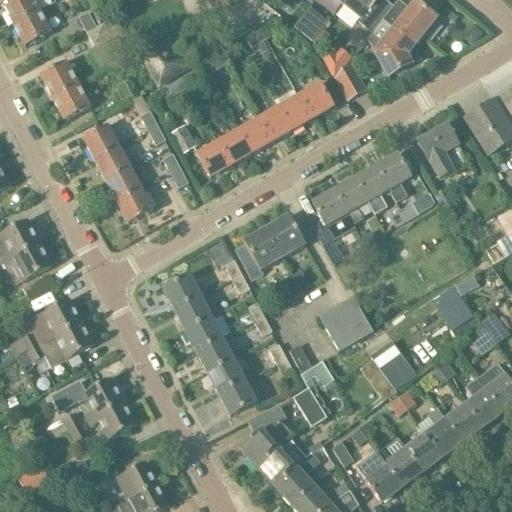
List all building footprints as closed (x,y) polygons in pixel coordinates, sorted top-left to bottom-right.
[(7,0),(1,4),(13,26),(39,13),(32,0),(7,0)] [(194,0),(202,17),(242,2),(240,0),(194,0)] [(285,0),(282,4),(290,9),(296,0),(285,0)] [(347,0),(342,6),(361,21),(358,25),(371,35),(381,23),(393,8),(382,0),(347,0)] [(398,2),(393,8),(381,23),(393,33),(414,49),(436,21),(415,4),(410,12),(398,2)] [(301,20),(294,29),(312,43),(319,34),(322,31),(328,24),(328,23),(310,9),(301,20)] [(39,13),(13,26),(25,50),(51,36),(39,13)] [(95,50),(123,35),(115,20),(96,29),(89,15),(79,20),(95,50)] [(274,23),(261,31),(267,41),(280,33),(274,23)] [(414,49),(393,33),(381,23),(371,35),(367,41),(375,55),(389,80),(412,67),(407,58),(414,49)] [(475,27),(466,38),(466,43),(473,48),(484,34),(475,27)] [(267,41),(261,31),(246,40),(252,50),(267,41)] [(319,34),(312,43),(318,52),(330,38),(322,31),(319,34)] [(234,48),(221,56),(226,66),(240,58),(234,48)] [(198,64),(137,49),(160,87),(198,64)] [(255,55),(249,58),(253,65),(259,61),(255,55)] [(226,66),(221,56),(207,65),(212,75),(226,66)] [(52,101),(78,87),(66,64),(40,78),(52,101)] [(351,68),(340,74),(335,81),(347,103),(365,93),(351,68)] [(195,72),(180,81),(186,91),(201,82),(195,72)] [(172,99),(186,91),(180,81),(167,89),(172,99)] [(123,104),(133,99),(125,84),(115,89),(123,104)] [(90,110),(78,87),(52,101),(64,124),(90,110)] [(320,87),(299,99),(313,122),(333,111),(320,87)] [(511,90),(493,103),(464,121),(488,159),(511,143),(511,131),(509,128),(511,125),(511,90)] [(292,134),(313,122),(299,99),(279,110),(292,134)] [(279,110),(258,122),(272,146),(292,134),(279,110)] [(150,115),(140,120),(148,134),(158,128),(150,115)] [(251,158),(272,146),(258,122),(238,134),(251,158)] [(83,141),(94,162),(119,149),(108,128),(83,141)] [(166,143),(158,128),(148,134),(156,148),(166,143)] [(183,157),(196,149),(184,128),(171,136),(183,157)] [(439,182),(468,166),(447,128),(418,144),(439,182)] [(238,134),(217,146),(231,169),(251,158),(238,134)] [(211,181),(231,169),(217,146),(197,157),(211,181)] [(130,171),(119,149),(94,162),(105,184),(130,171)] [(171,177),(181,171),(173,157),(163,162),(171,177)] [(397,157),(376,169),(396,205),(408,199),(401,186),(411,181),(397,157)] [(396,206),(396,205),(376,169),(355,181),(375,218),(387,211),(380,198),(389,193),(396,206)] [(105,184),(117,205),(142,192),(130,171),(105,184)] [(188,186),(181,171),(171,177),(179,191),(188,186)] [(0,173),(0,195),(9,190),(0,173)] [(375,218),(355,181),(333,193),(347,217),(353,228),(364,222),(358,211),(368,206),(375,218)] [(446,190),(434,197),(441,210),(445,217),(458,209),(446,190)] [(153,214),(142,192),(117,205),(128,227),(153,214)] [(317,214),(306,220),(323,249),(334,242),(327,229),(347,217),(333,193),(312,205),(317,214)] [(401,213),(407,224),(418,218),(411,206),(401,213)] [(396,230),(407,224),(401,213),(390,219),(396,230)] [(289,218),(266,231),(283,262),(306,249),(289,218)] [(0,267),(5,265),(4,264),(39,247),(27,224),(1,237),(4,241),(0,242),(0,267)] [(260,275),(283,262),(266,231),(243,244),(260,275)] [(378,245),(372,234),(361,240),(367,252),(378,245)] [(511,234),(499,242),(509,259),(511,257),(511,234)] [(356,258),(367,252),(361,240),(350,246),(356,258)] [(209,250),(219,267),(230,260),(220,243),(209,250)] [(4,264),(5,265),(7,269),(16,265),(26,283),(51,270),(39,247),(4,264)] [(232,282),(242,277),(235,263),(224,269),(232,282)] [(299,274),(292,277),(302,294),(308,290),(311,289),(311,288),(302,272),(299,274)] [(250,292),(242,277),(232,282),(240,298),(250,292)] [(292,277),(283,283),(292,299),(302,294),(292,277)] [(50,278),(36,285),(42,295),(55,288),(50,278)] [(163,292),(174,313),(200,299),(189,278),(163,292)] [(174,313),(185,334),(211,320),(200,299),(174,313)] [(373,335),(369,328),(353,299),(319,319),(339,355),(373,335)] [(68,303),(28,325),(34,336),(21,343),(27,354),(81,326),(68,303)] [(254,325),(264,319),(257,305),(246,311),(254,325)] [(495,316),(482,326),(497,347),(510,337),(495,316)] [(272,334),(264,319),(254,325),(262,340),(272,334)] [(185,334),(196,355),(223,342),(211,320),(185,334)] [(23,371),(33,366),(45,360),(51,371),(93,349),(81,326),(27,354),(17,360),(23,371)] [(482,359),(497,347),(482,326),(481,327),(483,330),(468,341),(482,359)] [(196,355),(208,377),(234,363),(223,342),(196,355)] [(381,400),(370,408),(372,411),(416,379),(391,345),(370,360),(390,388),(378,396),(381,400)] [(276,368),(287,362),(279,347),(269,352),(276,368)] [(301,376),(312,370),(300,347),(289,353),(301,376)] [(295,376),(287,362),(276,368),(284,382),(295,376)] [(208,377),(219,398),(245,384),(234,363),(208,377)] [(322,364),(301,377),(306,384),(315,379),(323,392),(326,393),(334,388),(335,385),(322,364)] [(448,365),(439,372),(447,383),(456,376),(455,375),(448,365)] [(488,374),(478,382),(503,416),(511,409),(511,384),(498,367),(488,374)] [(439,372),(430,379),(438,390),(447,383),(439,372)] [(474,401),(465,407),(483,431),(503,416),(478,382),(477,381),(465,390),(474,401)] [(86,419),(88,424),(123,406),(111,382),(85,396),(95,414),(86,419)] [(256,406),(245,384),(219,398),(230,419),(256,406)] [(310,393),(294,403),(305,420),(311,430),(327,420),(310,393)] [(408,395),(399,402),(407,413),(416,406),(408,395)] [(0,415),(19,407),(16,401),(6,406),(1,397),(0,397),(0,415)] [(398,420),(407,413),(399,402),(390,408),(398,420)] [(123,406),(88,424),(90,428),(100,423),(110,442),(135,429),(123,406)] [(463,446),(483,431),(465,407),(446,422),(437,410),(437,411),(463,446)] [(254,438),(240,452),(257,471),(280,451),(289,442),(293,438),(281,424),(287,421),(280,411),(274,414),(273,412),(248,425),(254,438)] [(435,429),(425,437),(442,461),(463,446),(437,411),(427,418),(435,429)] [(62,423),(50,429),(55,439),(67,433),(68,434),(83,427),(76,415),(62,423)] [(368,424),(358,431),(367,443),(376,436),(368,424)] [(83,427),(68,434),(74,446),(89,438),(83,427)] [(20,431),(6,438),(17,459),(31,451),(20,431)] [(358,449),(367,443),(358,431),(350,437),(358,449)] [(422,476),(442,461),(425,437),(405,452),(422,476)] [(45,438),(31,445),(34,450),(48,443),(45,438)] [(289,442),(280,451),(257,471),(274,490),(304,463),(306,461),(289,442)] [(397,442),(377,457),(402,491),(422,476),(405,452),(397,442)] [(304,463),(274,490),(291,509),(314,489),(305,479),(320,466),(312,456),(306,461),(304,463)] [(377,457),(356,472),(364,482),(381,506),(402,491),(377,457)] [(117,480),(129,503),(156,488),(144,466),(117,480)] [(41,470),(20,482),(29,500),(50,488),(41,470)] [(90,473),(74,481),(79,492),(95,484),(90,473)] [(350,493),(346,487),(344,484),(333,491),(339,500),(350,493)] [(129,503),(118,508),(120,511),(164,511),(168,510),(156,488),(129,503)] [(314,489),(291,509),(294,511),(325,511),(331,507),(314,489)] [(354,511),(359,508),(355,502),(350,493),(339,500),(331,507),(325,511),(354,511)]
